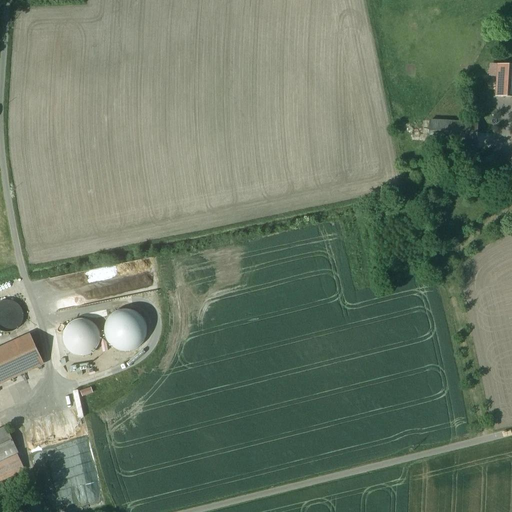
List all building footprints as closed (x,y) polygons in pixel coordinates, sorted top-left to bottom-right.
[(511,65),(498,64),(495,103),(494,128),(511,129),(511,65)] [(474,87),(465,88),(469,123),(478,122),(474,87)] [(478,124),(444,122),(429,121),(428,141),(477,144),(478,124)] [(492,155),(475,154),(475,178),(492,179),(492,155)] [(5,300),(3,300),(0,301),(0,330),(2,332),(5,332),(7,332),(9,332),(12,331),(16,329),(19,326),(20,324),(21,322),(22,317),(22,314),(21,310),(20,307),(18,305),(16,303),(13,301),(10,300),(7,300),(5,300)] [(121,309),(118,310),(116,311),(114,312),(111,314),(110,315),(109,317),(107,320),(105,322),(105,325),(104,327),(104,329),(104,331),(104,333),(104,335),(105,336),(105,338),(106,340),(107,342),(108,343),(110,345),(112,347),(114,349),(116,350),(118,351),(121,351),(126,352),(130,351),(132,351),(135,350),(136,349),(138,347),(140,346),(141,345),(142,344),(144,341),(145,339),(146,336),(146,334),(147,333),(147,330),(147,328),(146,326),(146,324),(145,322),(144,321),(143,318),(141,316),(139,314),(137,313),(135,311),(132,310),(130,309),(127,309),(124,309),(121,309)] [(84,319),(81,319),(77,319),(75,320),(73,321),(71,322),(70,323),(68,325),(66,326),(65,328),(64,330),(63,332),(63,334),(63,336),(63,338),(63,341),(63,343),(64,345),(66,348),(68,350),(69,352),(72,353),(74,355),(76,355),(78,356),(82,356),(85,356),(87,355),(90,354),(92,353),(94,351),(95,350),(96,349),(97,347),(99,344),(99,342),(100,340),(100,339),(100,337),(100,335),(99,334),(99,331),(98,329),(97,327),(95,324),(92,323),(91,321),(89,320),(87,320),(84,319)] [(30,334),(0,348),(0,375),(40,357),(30,334)] [(40,357),(0,375),(0,382),(43,362),(40,357)] [(82,389),(75,390),(79,417),(85,416),(82,389)] [(6,427),(0,429),(0,463),(17,455),(19,454),(6,427)] [(0,481),(24,470),(17,455),(0,463),(0,481)]
